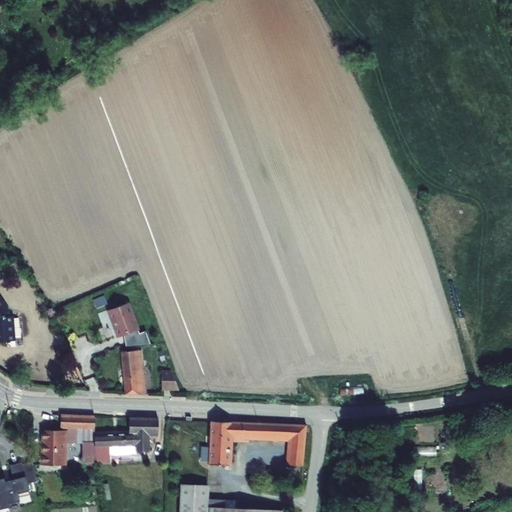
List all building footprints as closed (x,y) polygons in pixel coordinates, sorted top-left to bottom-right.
[(98,307),(110,304),(107,295),(96,298),(98,307)] [(0,343),(9,343),(8,317),(5,317),(4,311),(0,305),(0,343)] [(106,315),(116,342),(122,340),(137,334),(127,307),(106,315)] [(138,337),(137,334),(122,340),(123,350),(133,350),(132,339),(138,337)] [(150,348),(144,334),(138,337),(132,339),(133,350),(150,348)] [(141,398),(137,355),(119,357),(123,397),(141,398)] [(152,378),(158,394),(175,394),(171,383),(168,377),(167,372),(152,378)] [(13,418),(15,406),(11,406),(9,407),(7,411),(6,416),(13,418)] [(96,415),(65,414),(65,425),(75,426),(87,426),(88,444),(89,461),(98,461),(96,415)] [(135,431),(99,432),(101,461),(101,463),(113,461),(111,445),(137,445),(136,451),(153,451),(153,434),(162,434),(162,419),(134,417),(135,431)] [(311,424),(214,421),(214,463),(233,463),(233,436),(295,438),(294,466),(306,466),(311,424)] [(76,443),(88,444),(87,426),(75,426),(76,443)] [(61,463),(71,463),(70,428),(47,428),(47,459),(53,457),(61,457),(61,463)] [(40,475),(37,461),(27,464),(30,477),(40,475)] [(27,464),(26,462),(14,465),(18,479),(9,481),(9,480),(0,481),(0,501),(2,510),(14,507),(14,503),(24,500),(23,497),(22,493),(33,490),(32,483),(41,481),(40,475),(30,477),(27,464)] [(206,490),(180,490),(179,511),(279,511),(280,508),(223,508),(223,503),(206,503),(206,490)]
